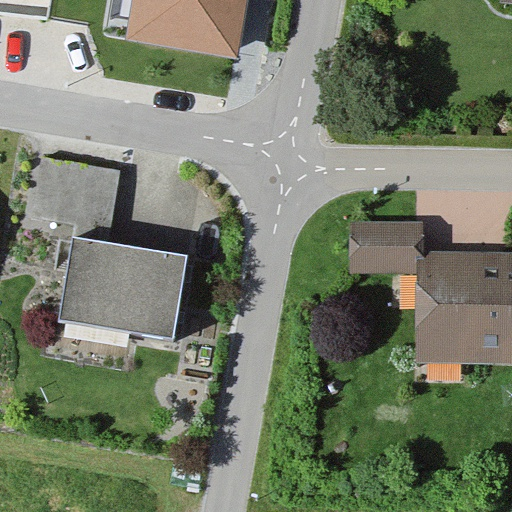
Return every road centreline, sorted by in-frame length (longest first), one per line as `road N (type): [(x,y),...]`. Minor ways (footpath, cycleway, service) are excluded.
road 1 (residential): [(225,511),(287,157)]
road 2 (residential): [(0,108),(287,157)]
road 3 (residential): [(287,157),(357,167),(511,169)]
road 4 (residential): [(287,157),(312,0)]
